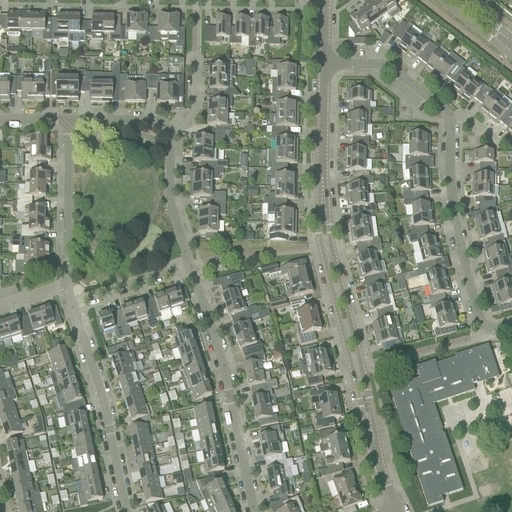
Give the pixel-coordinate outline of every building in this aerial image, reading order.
[(378,21),(387,14),(377,0),(373,3),(371,1),(366,4),(378,21)] [(390,19),(399,13),(393,3),(390,0),(377,0),(387,14),(390,19)] [(369,27),(378,21),(366,4),(362,7),(364,10),(359,13),(369,27)] [(19,31),(20,13),(7,13),(7,17),(7,34),(19,35),(19,31)] [(32,31),(32,13),(20,13),(19,31),(32,31)] [(45,22),(45,14),(32,13),(32,31),(42,32),(42,41),(51,41),(51,22),(45,22)] [(354,37),(369,27),(359,13),(355,16),(353,13),(349,17),(353,22),(348,25),(348,29),(354,37)] [(68,34),(68,14),(57,14),(57,22),(51,22),(51,41),(57,41),(61,40),(68,40),(68,34)] [(79,23),(80,14),(68,14),(68,34),(68,40),(68,43),(79,43),(79,42),(85,42),(85,38),(85,23),(79,23)] [(102,34),(103,15),(92,15),(92,23),(85,23),(85,38),(91,38),(91,34),(102,34)] [(114,26),(114,15),(103,15),(102,34),(108,34),(108,38),(110,40),(110,42),(119,42),(120,26),(114,26)] [(136,42),(136,15),(126,15),(126,28),(120,28),(120,26),(119,42),(136,42)] [(146,28),(146,16),(136,15),(136,42),(152,43),(152,29),(146,28)] [(168,41),(168,16),(158,16),(158,29),(152,29),(152,43),(159,43),(159,40),(168,41)] [(178,29),(178,16),(168,16),(168,41),(168,35),(176,35),(176,43),(184,43),(184,29),(178,29)] [(229,39),(229,19),(216,19),(216,32),(204,32),(204,44),(215,44),(215,45),(218,45),(221,43),(222,39),(229,39),(228,45),(229,45),(229,39)] [(229,32),(229,19),(229,39),(229,45),(241,45),(241,40),(248,40),(248,39),(248,19),(235,19),(235,32),(229,32)] [(248,32),(249,19),(248,19),(248,39),(248,40),(248,49),(254,49),(259,46),(260,39),(267,40),(267,46),(267,39),(267,29),(268,20),(254,20),(254,32),(248,32)] [(267,33),(268,20),(267,29),(267,39),(267,46),(279,46),(279,40),(287,40),(287,20),(274,20),(273,33),(267,33)] [(396,39),(404,29),(399,25),(391,35),(396,39)] [(409,32),(412,30),(407,26),(404,29),(396,39),(401,43),(397,48),(406,55),(418,39),(409,32)] [(382,47),(390,37),(385,33),(377,43),(382,47)] [(429,43),(427,46),(418,39),(406,55),(414,62),(417,59),(422,62),(434,47),(429,43)] [(437,54),(439,51),(434,47),(422,62),(426,66),(424,69),(433,76),(445,60),(437,54)] [(456,64),(454,67),(445,60),(433,76),(442,83),(446,78),(450,81),(461,68),(456,64)] [(232,67),(232,61),(219,61),(219,67),(209,67),(209,79),(232,79),(235,79),(235,67),(232,67)] [(273,62),(267,62),(263,62),(263,66),(273,66),(272,72),(270,72),(270,80),(272,80),(295,80),(298,80),(298,68),(285,68),(285,62),(273,62)] [(101,83),(101,103),(112,103),(112,90),(119,90),(119,76),(119,65),(112,65),(112,75),(112,76),(112,84),(101,83)] [(464,75),(466,72),(461,68),(450,81),(455,85),(451,90),(460,97),(472,81),(464,75)] [(56,102),(67,102),(67,83),(67,78),(58,78),(58,72),(50,71),(50,73),(50,98),(56,98),(56,102)] [(84,94),(84,74),(84,71),(76,71),(76,78),(67,78),(67,83),(67,102),(78,102),(78,94),(84,94)] [(33,82),(32,101),(43,102),(43,98),(50,98),(50,73),(44,73),(44,76),(33,76),(33,82)] [(84,74),(84,94),(90,94),(90,102),(101,103),(101,83),(102,75),(93,74),(84,74)] [(127,78),(127,76),(119,76),(119,90),(125,90),(125,103),(134,103),(135,79),(127,78)] [(151,91),(151,77),(143,77),(143,79),(135,79),(134,103),(145,104),(145,91),(151,91)] [(159,79),(159,77),(151,77),(151,91),(157,91),(157,104),(166,104),(167,79),(159,79)] [(167,79),(166,104),(175,104),(177,104),(177,99),(183,99),(183,91),(183,77),(167,77),(167,79)] [(0,100),(9,101),(9,97),(15,97),(15,93),(15,78),(9,78),(9,82),(0,81),(0,100)] [(22,82),(22,78),(15,78),(15,93),(21,93),(21,101),(32,101),(33,82),(22,82)] [(232,91),(232,79),(209,79),(209,91),(219,91),(219,97),(232,97),(239,97),(234,91),(232,91)] [(272,92),(272,98),(285,98),(285,92),(288,92),(295,92),(295,80),(272,80),(272,92)] [(483,85),(481,88),(472,81),(460,97),(469,104),(473,99),(478,102),(488,89),(483,85)] [(491,96),(493,93),(488,89),(478,102),(482,106),(478,112),(487,118),(499,103),(491,96)] [(346,92),(346,103),(352,103),(352,109),(370,110),(370,109),(369,109),(369,103),(371,103),(371,94),(369,92),(366,92),(346,92)] [(231,109),(232,97),(219,97),(219,103),(209,103),(208,115),(226,115),(226,109),(231,109)] [(285,104),(285,98),(272,98),(272,104),(277,104),(277,116),(297,116),(297,104),(285,104)] [(499,103),(487,118),(496,125),(500,120),(505,124),(511,114),(511,104),(508,109),(499,103)] [(370,127),(370,110),(352,109),(352,115),(345,115),(345,126),(365,127),(370,127)] [(393,110),(387,110),(381,110),(381,118),(393,118),(393,110)] [(511,114),(505,124),(503,126),(508,130),(505,133),(511,137),(511,114)] [(226,116),(226,115),(208,115),(208,127),(218,127),(218,133),(231,133),(231,122),(234,122),(234,116),(226,116)] [(271,116),(271,128),(271,134),(284,134),(284,128),(288,128),(297,128),(297,116),(277,116),(271,116)] [(370,127),(365,127),(345,126),(345,137),(352,138),(352,144),(368,144),(368,138),(365,138),(365,127),(370,127)] [(422,129),(406,129),(406,135),(409,135),(409,146),(429,147),(429,136),(422,135),(422,129)] [(231,133),(218,133),(206,133),(206,139),(194,139),(194,151),(219,151),(212,151),(212,144),(219,144),(219,142),(224,142),(224,137),(231,137),(231,133)] [(284,140),(284,134),(271,134),(271,140),(276,140),(276,152),(297,152),(297,140),(284,140)] [(46,150),(46,139),(18,138),(17,144),(25,144),(25,150),(50,151),(50,150),(46,150)] [(368,150),(368,144),(352,144),(352,150),(345,150),(345,161),(364,161),(365,150),(368,150)] [(429,158),(429,147),(409,146),(409,157),(405,157),(404,165),(421,164),(421,158),(429,158)] [(50,163),(50,151),(25,150),(30,151),(30,156),(21,156),(21,168),(34,168),(35,162),(50,163)] [(194,151),(193,163),(200,163),(203,163),(203,169),(216,169),(223,169),(227,169),(227,163),(218,162),(219,151),(194,151)] [(276,152),(268,152),(267,170),(270,170),(283,170),(283,164),(296,164),(297,152),(276,152)] [(492,164),(493,153),(473,152),(472,164),(479,164),(479,170),(496,170),(496,164),(492,164)] [(364,172),(364,161),(345,161),(344,172),(352,172),(352,179),(368,179),(368,172),(364,172)] [(428,170),(422,170),(421,164),(404,165),(405,172),(408,172),(409,183),(429,181),(428,170)] [(34,174),(34,168),(21,168),(21,179),(29,180),(29,185),(24,185),(24,186),(45,186),(50,186),(50,174),(34,174)] [(190,174),(190,187),(211,187),(211,181),(219,181),(219,176),(223,176),(223,169),(216,169),(203,169),(203,175),(200,175),(190,174)] [(283,176),(283,170),(270,170),(270,181),(275,181),(275,188),(295,188),(295,176),(283,176)] [(496,177),(496,170),(479,170),(479,176),(472,176),(472,187),(492,187),(492,176),(496,177)] [(349,186),(346,186),(346,197),(366,196),(366,186),(372,186),(373,184),(372,178),(368,179),(352,179),(352,186),(349,186)] [(410,189),(402,194),(403,200),(407,200),(427,198),(427,192),(430,192),(429,181),(409,183),(410,189)] [(45,198),(45,186),(24,186),(24,191),(16,191),(16,203),(29,203),(29,198),(45,198)] [(190,187),(190,198),(199,199),(209,199),(209,205),(225,205),(225,194),(211,193),(211,187),(190,187)] [(498,188),(492,187),(472,187),(472,198),(475,198),(474,204),(495,205),(495,198),(498,198),(498,188)] [(258,198),(258,188),(247,188),(247,198),(258,198)] [(294,200),(295,188),(275,188),(275,194),(268,194),(268,199),(263,199),(263,206),(268,206),(283,206),(283,200),(294,200)] [(373,205),(367,206),(366,196),(346,197),(347,208),(351,208),(352,215),(371,213),(376,212),(375,207),(373,205)] [(407,200),(403,200),(403,206),(405,208),(411,207),(412,217),(432,215),(431,204),(428,204),(427,198),(407,200)] [(29,209),(29,203),(16,203),(12,203),(12,213),(13,215),(24,215),(24,221),(29,221),(49,222),(49,221),(45,221),(45,210),(29,209)] [(225,217),(225,205),(209,205),(209,211),(199,211),(199,223),(217,223),(217,217),(225,217)] [(283,212),(283,206),(268,206),(268,216),(275,216),(274,224),(295,224),(296,212),(283,212)] [(477,219),(474,220),(477,230),(496,226),(493,215),(497,214),(495,208),(479,212),(476,213),(477,219)] [(369,220),(372,219),(371,213),(352,215),(352,221),(349,222),(350,233),(370,230),(369,220)] [(427,227),(433,226),(432,215),(412,217),(413,228),(410,228),(411,236),(427,233),(427,227)] [(49,234),(49,222),(29,221),(29,227),(20,227),(20,239),(33,239),(33,233),(49,234)] [(217,223),(199,223),(199,235),(209,235),(209,241),(222,241),(222,235),(223,235),(223,223),(217,223)] [(295,236),(295,224),(274,224),(274,231),(269,231),(269,242),(282,242),(282,236),(295,236)] [(502,235),(499,236),(496,226),(477,230),(479,241),(486,240),(487,245),(484,246),(504,241),(502,235)] [(379,240),(372,241),(370,230),(350,233),(352,244),(355,243),(357,250),(380,246),(379,240)] [(411,236),(407,237),(408,244),(411,245),(417,244),(420,253),(439,249),(436,238),(433,239),(429,240),(427,233),(411,236)] [(33,245),(33,239),(20,239),(11,239),(10,241),(9,245),(12,248),(18,248),(18,256),(23,256),(23,257),(48,257),(49,245),(33,245)] [(485,264),(508,258),(504,241),(484,246),(485,252),(482,253),(485,264)] [(375,255),(382,253),(380,246),(357,250),(359,257),(355,258),(358,269),(377,264),(375,255)] [(435,261),(442,259),(439,249),(420,253),(413,255),(417,272),(437,267),(435,261)] [(48,257),(23,257),(23,262),(15,262),(15,275),(28,275),(28,269),(44,269),(44,257),(48,257)] [(511,261),(508,258),(485,264),(488,275),(494,273),(496,279),(511,274),(511,261)] [(383,274),(386,273),(383,263),(377,264),(358,269),(360,280),(363,279),(365,285),(385,280),(383,274)] [(277,272),(268,274),(270,280),(282,277),(285,276),(287,284),(307,279),(306,271),(307,271),(305,264),(280,270),(277,271),(277,272)] [(216,273),(225,270),(223,265),(214,268),(216,273)] [(262,276),(277,272),(276,265),(260,269),(262,276)] [(445,271),(438,273),(437,267),(417,272),(415,272),(417,279),(425,276),(428,287),(448,282),(445,271)] [(243,279),(242,274),(220,279),(222,286),(220,287),(223,296),(221,296),(225,307),(241,301),(238,292),(242,291),(240,284),(242,283),(243,282),(243,279)] [(497,285),(491,286),(494,297),(511,292),(511,288),(510,282),(511,281),(511,274),(496,279),(497,285)] [(311,286),(309,286),(307,279),(287,284),(289,293),(285,294),(287,300),(313,293),(311,286)] [(389,285),(386,286),(385,280),(365,285),(366,291),(363,292),(366,302),(391,296),(389,285)] [(444,294),(450,293),(448,282),(428,287),(431,297),(428,298),(429,304),(445,300),(444,294)] [(172,289),(163,292),(164,295),(170,312),(172,318),(174,319),(180,317),(181,315),(181,312),(188,310),(186,303),(188,302),(189,302),(185,290),(184,290),(176,293),(175,291),(172,289)] [(511,292),(494,297),(496,308),(500,307),(502,313),(511,310),(511,292)] [(154,300),(148,302),(154,321),(155,321),(161,318),(163,323),(172,319),(172,318),(170,312),(164,295),(153,298),(154,300)] [(386,297),(391,296),(366,302),(369,313),(375,312),(377,317),(393,313),(392,307),(389,308),(386,297)] [(289,305),(286,305),(284,298),(268,302),(270,310),(289,305)] [(453,304),(449,305),(448,299),(447,299),(445,300),(429,304),(431,310),(434,310),(437,320),(456,315),(453,304)] [(256,307),(245,311),(241,301),(225,307),(228,318),(230,317),(232,323),(251,317),(258,314),(256,307)] [(155,321),(154,321),(148,302),(143,304),(142,302),(131,306),(137,322),(146,319),(148,323),(147,323),(149,329),(152,331),(154,330),(154,329),(157,328),(155,321)] [(315,309),(306,311),(304,302),(290,305),(294,319),(297,318),(299,325),(318,320),(315,309)] [(127,326),(137,322),(131,306),(120,309),(121,311),(115,313),(121,332),(124,339),(127,338),(128,339),(130,338),(131,335),(129,329),(128,329),(127,326)] [(62,326),(61,325),(56,307),(50,309),(49,308),(38,312),(44,329),(54,326),(55,329),(62,326)] [(34,332),(44,329),(38,312),(27,315),(28,317),(22,318),(28,337),(30,341),(33,340),(32,336),(35,335),(34,332)] [(124,339),(121,332),(115,313),(110,314),(109,313),(98,317),(103,334),(114,330),(115,334),(114,334),(116,340),(119,342),(121,341),(121,340),(124,339)] [(378,323),(372,325),(375,336),(394,331),(399,330),(397,319),(395,319),(393,313),(377,317),(378,323)] [(249,325),(260,321),(258,314),(251,317),(232,323),(234,328),(232,329),(236,340),(252,334),(249,325)] [(455,327),(459,326),(456,315),(437,320),(439,331),(434,332),(435,338),(456,333),(455,327)] [(22,339),(28,337),(22,318),(17,320),(16,319),(5,323),(11,340),(21,336),(22,339)] [(312,334),(321,331),(318,320),(299,325),(301,332),(297,333),(300,346),(314,342),(312,334)] [(1,343),(11,340),(5,323),(0,324),(0,346),(2,346),(1,343)] [(400,341),(397,341),(394,331),(375,336),(377,346),(381,346),(382,352),(402,347),(400,341)] [(177,350),(194,344),(190,334),(173,339),(177,350)] [(259,343),(256,344),(252,334),(236,340),(239,351),(241,350),(243,356),(244,359),(263,356),(259,343)] [(53,352),(61,349),(59,342),(51,344),(53,352)] [(128,351),(134,350),(131,342),(126,344),(128,351)] [(126,344),(119,347),(121,354),(128,352),(126,344)] [(180,360),(197,355),(194,344),(177,350),(180,360)] [(484,383),(498,378),(488,346),(454,357),(455,357),(456,359),(435,366),(434,362),(416,368),(419,379),(389,389),(409,450),(408,450),(428,508),(443,503),(441,497),(447,495),(447,496),(463,491),(444,434),(442,435),(432,404),(467,393),(468,394),(475,391),(473,386),(484,382),(484,383)] [(302,370),(331,363),(329,351),(317,354),(316,347),(299,351),(302,362),(307,361),(309,368),(302,370)] [(51,365),(68,359),(64,349),(48,354),(51,365)] [(29,359),(35,357),(33,350),(27,352),(29,359)] [(273,361),(281,359),(280,352),(272,353),(273,361)] [(132,355),(129,356),(129,354),(111,360),(114,371),(131,365),(135,364),(134,362),(135,362),(132,355)] [(178,372),(201,365),(197,355),(180,360),(183,370),(178,372)] [(15,356),(8,359),(10,365),(17,362),(15,356)] [(262,363),(265,362),(263,356),(244,359),(245,366),(244,366),(246,377),(264,373),(262,363)] [(55,375),(71,370),(68,359),(51,365),(55,375)] [(331,363),(302,370),(303,374),(305,377),(308,388),(320,385),(318,378),(334,374),(331,363)] [(131,365),(114,371),(118,381),(135,375),(138,374),(135,364),(131,365)] [(179,383),(204,375),(201,365),(178,372),(181,379),(178,380),(179,383)] [(58,385),(74,380),(71,370),(55,375),(49,377),(53,387),(58,386),(58,385)] [(274,381),(266,383),(264,373),(246,377),(248,388),(250,388),(251,394),(270,390),(270,389),(277,388),(276,382),(274,381)] [(121,391),(138,386),(135,375),(118,381),(121,391)] [(169,375),(162,378),(164,382),(164,384),(170,382),(169,380),(170,380),(169,375)] [(190,391),(208,385),(204,375),(179,383),(180,386),(183,385),(185,393),(190,391)] [(5,382),(0,383),(0,394),(13,391),(10,380),(5,382)] [(56,397),(61,396),(78,390),(74,380),(58,385),(58,386),(53,387),(56,397)] [(194,402),(211,396),(208,385),(190,391),(194,402)] [(125,401),(142,396),(138,386),(121,391),(125,401)] [(78,390),(61,396),(65,406),(61,407),(63,413),(76,409),(74,403),(81,401),(78,390)] [(269,397),(272,397),(270,390),(251,394),(252,399),(251,400),(253,411),(271,407),(269,397)] [(0,406),(12,402),(17,401),(13,391),(0,394),(0,406)] [(328,397),(326,396),(325,391),(308,394),(311,406),(314,406),(315,412),(341,407),(338,395),(328,397)] [(128,412),(145,406),(142,396),(125,401),(128,412)] [(0,417),(16,412),(12,402),(0,406),(0,417)] [(148,417),(149,417),(145,406),(128,412),(131,422),(137,420),(138,424),(150,422),(148,417)] [(195,421),(213,418),(210,407),(193,410),(195,421)] [(276,417),(273,417),(271,407),(253,411),(255,422),(257,422),(258,428),(278,424),(276,417)] [(333,421),(343,418),(341,407),(315,412),(315,413),(320,411),(321,417),(313,418),(316,431),(332,428),(331,422),(333,421)] [(76,409),(63,413),(65,419),(63,419),(65,430),(70,429),(87,426),(85,415),(79,416),(77,409),(76,409)] [(0,421),(2,428),(19,423),(16,412),(0,417),(0,421)] [(44,434),(42,420),(40,416),(34,418),(37,427),(31,429),(33,436),(44,434)] [(191,433),(198,432),(215,428),(213,418),(195,421),(197,428),(190,430),(191,433)] [(6,439),(23,433),(19,423),(2,428),(6,439)] [(72,440),(89,436),(87,426),(70,429),(72,440)] [(132,440),(149,437),(147,426),(129,429),(132,440)] [(276,435),(280,435),(278,427),(259,431),(260,437),(259,438),(261,449),(278,445),(276,435)] [(200,442),(217,439),(215,428),(198,432),(200,442)] [(344,436),(333,439),(332,430),(319,433),(321,444),(318,448),(320,454),(347,449),(344,436)] [(177,447),(184,446),(182,435),(180,435),(175,436),(177,447)] [(74,450),(91,447),(89,436),(72,440),(74,450)] [(134,451),(151,447),(149,437),(132,440),(134,451)] [(202,453),(219,449),(217,439),(200,442),(202,453)] [(8,456),(25,453),(23,442),(5,445),(8,456)] [(284,455),(280,455),(278,445),(261,449),(263,460),(265,460),(266,466),(285,462),(284,455)] [(76,461),(93,457),(91,447),(74,450),(76,461)] [(136,461),(154,458),(151,447),(134,451),(136,461)] [(204,464),(221,460),(219,449),(202,453),(204,464)] [(339,465),(349,462),(347,449),(320,454),(328,453),(330,460),(324,461),(326,470),(319,471),(322,478),(337,474),(340,472),(339,465)] [(10,467),(27,464),(25,453),(8,456),(10,467)] [(78,472),(96,468),(93,457),(76,461),(78,472)] [(138,472),(156,468),(154,458),(136,461),(138,472)] [(206,475),(224,471),(221,460),(204,464),(206,475)] [(289,468),(292,468),(290,461),(285,462),(266,466),(267,471),(266,472),(268,483),(285,480),(291,478),(289,468)] [(12,478),(29,474),(27,464),(10,467),(12,478)] [(81,482),(98,479),(96,468),(78,472),(81,482)] [(140,482),(158,479),(156,468),(138,472),(140,482)] [(14,488),(31,485),(29,474),(12,478),(14,488)] [(176,486),(182,485),(180,474),(171,476),(172,483),(175,482),(176,486)] [(351,476),(339,480),(337,474),(322,478),(322,479),(324,478),(326,485),(331,483),(336,497),(355,490),(352,483),(353,482),(351,476)] [(221,482),(217,483),(214,477),(195,482),(204,502),(225,492),(221,482)] [(83,493),(100,489),(98,479),(81,482),(83,493)] [(143,493),(160,489),(158,479),(140,482),(143,493)] [(291,489),(287,489),(285,480),(268,483),(270,494),(272,494),(273,500),(292,496),(291,489)] [(16,499),(33,495),(31,485),(14,488),(16,499)] [(97,502),(102,501),(100,489),(83,493),(77,494),(80,508),(87,507),(86,504),(97,502)] [(145,504),(163,501),(160,489),(143,493),(145,504)] [(359,497),(357,498),(355,490),(336,497),(342,511),(337,511),(351,511),(350,508),(361,504),(359,497)] [(225,492),(204,502),(208,511),(229,502),(225,492)] [(18,509),(41,505),(39,494),(34,495),(33,495),(16,499),(18,509)] [(196,505),(194,501),(189,497),(186,498),(190,507),(196,505)] [(296,511),(302,509),(297,497),(281,504),(284,511),(281,511),(296,511)] [(233,511),(234,511),(229,502),(208,511),(206,511),(233,511)]
